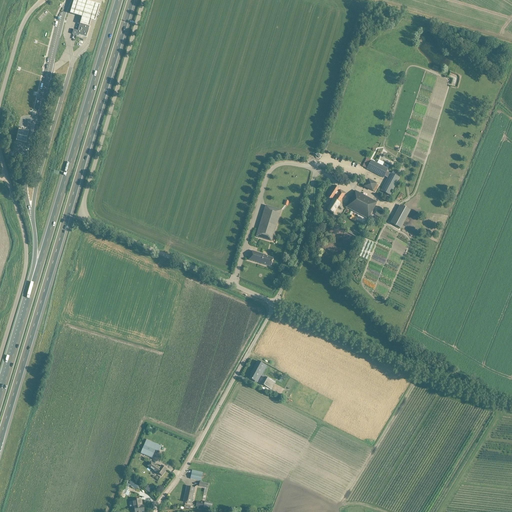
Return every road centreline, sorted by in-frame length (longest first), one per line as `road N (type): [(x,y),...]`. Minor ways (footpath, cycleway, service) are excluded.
road 1 (motorway): [(0,438),(130,0)]
road 2 (unclassified): [(275,304),(92,223),(84,209),(144,0)]
road 3 (unknown): [(275,304),(310,233),(318,172),(357,183),(354,167),(275,166),(231,285)]
road 4 (motorway): [(118,0),(36,276)]
road 5 (unclassified): [(511,403),(432,378),(275,304)]
road 6 (unclassified): [(155,511),(275,304)]
road 7 (unclassified): [(0,356),(26,254),(0,152)]
road 8 (motorway): [(36,276),(0,398)]
